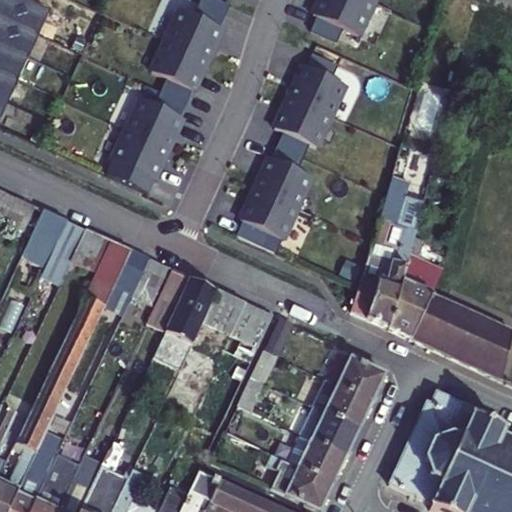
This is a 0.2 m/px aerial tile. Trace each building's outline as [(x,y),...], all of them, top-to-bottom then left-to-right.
[(15,0),(3,0),(0,8),(0,22),(41,40),(51,15),(15,0)] [(369,12),(344,0),(319,0),(308,24),(312,26),(306,39),(331,51),(337,37),(354,45),(369,12)] [(344,0),(369,12),(374,0),(344,0)] [(176,18),(161,49),(203,69),(218,38),(215,36),(222,23),(197,11),(190,25),(176,18)] [(0,22),(0,48),(31,63),(41,40),(0,22)] [(0,48),(0,79),(21,88),(31,63),(0,48)] [(182,112),(203,69),(161,49),(147,80),(163,88),(157,101),(182,112)] [(299,75),(284,106),(326,126),(340,95),(326,88),(332,74),(307,63),(301,76),(299,75)] [(0,79),(0,103),(11,108),(21,88),(0,79)] [(121,138),(163,158),(177,127),(175,126),(182,112),(157,101),(150,114),(136,107),(121,138)] [(0,103),(0,126),(3,128),(11,108),(0,103)] [(326,126),(284,106),(269,137),(278,142),(272,155),(297,166),(303,153),(311,157),(326,126)] [(121,138),(107,170),(122,176),(115,190),(140,202),(146,188),(149,189),(163,158),(121,138)] [(264,167),(250,198),(292,217),(306,186),(291,179),(297,166),(272,155),(266,168),(264,167)] [(344,319),(380,336),(402,262),(403,258),(404,255),(408,240),(409,238),(417,208),(400,203),(405,185),(400,183),(406,160),(393,155),(344,319)] [(29,213),(0,198),(0,231),(18,239),(29,213)] [(292,217),(250,198),(235,229),(237,230),(231,244),(256,255),(262,242),(277,249),(292,217)] [(50,256),(63,229),(39,218),(26,245),(50,256)] [(67,265),(67,264),(80,237),(63,229),(50,256),(36,286),(53,294),(67,265)] [(67,265),(82,272),(94,244),(80,237),(67,264),(67,265)] [(408,240),(404,255),(413,258),(418,240),(409,238),(408,240)] [(93,277),(106,249),(94,244),(82,272),(93,277)] [(106,249),(93,277),(24,425),(45,435),(100,317),(115,286),(127,259),(106,249)] [(130,293),(143,266),(127,259),(115,286),(100,317),(116,325),(130,293)] [(402,262),(380,336),(402,346),(424,300),(432,283),(416,275),(418,270),(402,262)] [(161,275),(143,266),(130,293),(149,302),(161,275)] [(185,286),(165,276),(139,331),(160,340),(185,286)] [(212,299),(185,286),(160,340),(148,365),(176,378),(197,331),(212,299)] [(212,299),(197,331),(248,355),(263,323),(212,299)] [(424,300),(402,346),(461,373),(493,388),(505,339),(424,300)] [(269,326),(258,349),(272,356),(283,333),(269,326)] [(258,349),(254,357),(269,363),(272,356),(258,349)] [(242,383),(256,389),(269,363),(254,357),(242,383)] [(364,408),(375,383),(330,362),(319,387),(364,408)] [(229,411),(243,417),(256,389),(242,383),(229,411)] [(306,413),(352,435),(364,408),(319,387),(306,413)] [(511,511),(511,444),(500,439),(502,434),(499,433),(502,427),(435,395),(429,406),(427,406),(388,488),(432,509),(430,511),(511,511)] [(0,445),(12,419),(0,413),(0,445)] [(306,413),(294,441),(339,463),(352,435),(306,413)] [(218,439),(244,451),(250,436),(225,424),(218,439)] [(0,489),(0,511),(8,511),(30,467),(45,435),(24,425),(6,466),(13,469),(3,491),(0,489)] [(29,511),(47,474),(62,443),(45,435),(30,467),(8,511),(29,511)] [(293,474),(326,489),(339,463),(294,441),(281,469),(293,474)] [(84,449),(68,484),(54,511),(79,511),(104,459),(105,458),(84,449)] [(264,495),(298,511),(315,511),(326,489),(293,474),(281,469),(244,451),(238,463),(272,480),(264,495)] [(116,465),(104,459),(79,511),(114,511),(125,488),(109,481),(116,465)] [(54,511),(68,484),(47,474),(29,511),(54,511)] [(193,477),(185,496),(200,503),(198,507),(204,509),(214,487),(193,477)] [(125,488),(114,511),(126,511),(140,483),(130,478),(125,488)] [(267,511),(214,487),(204,509),(198,507),(200,503),(185,496),(177,511),(267,511)] [(154,511),(172,511),(178,498),(162,493),(154,511)]
